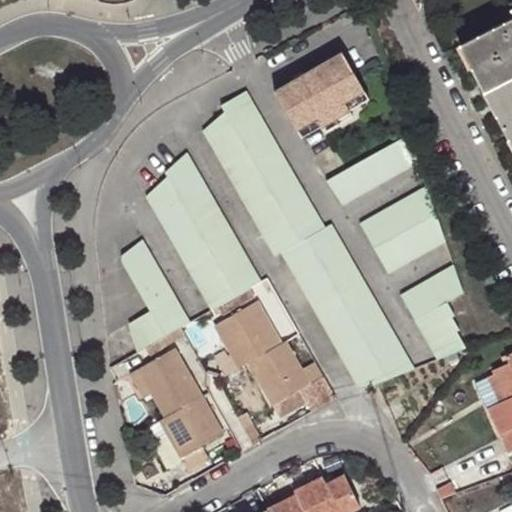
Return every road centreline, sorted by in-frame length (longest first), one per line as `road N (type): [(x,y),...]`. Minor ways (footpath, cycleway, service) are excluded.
road 1 (residential): [(176,511),(280,451),(328,433),(366,438),(388,454),(423,511)]
road 2 (tertiary): [(74,442),(50,288)]
road 3 (tertiary): [(118,105),(223,11)]
road 4 (tertiary): [(223,11),(123,34),(85,32)]
road 5 (tertiary): [(50,288),(44,202),(59,159)]
